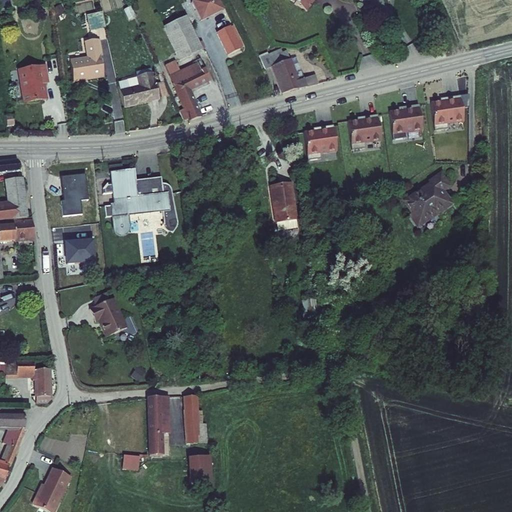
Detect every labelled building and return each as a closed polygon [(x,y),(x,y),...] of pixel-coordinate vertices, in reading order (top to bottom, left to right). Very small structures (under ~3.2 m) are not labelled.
[(0,0),(2,9),(11,7),(9,0),(0,0)] [(205,0),(197,4),(206,23),(227,13),(220,0),(205,0)] [(298,0),(296,3),(315,16),(323,6),(320,4),(322,0),(298,0)] [(102,13),(86,16),(89,31),(105,28),(102,13)] [(168,28),(184,62),(207,52),(191,18),(168,28)] [(245,51),(234,29),(222,35),(232,57),(245,51)] [(77,62),(82,83),(112,77),(105,42),(92,44),(95,59),(77,62)] [(260,51),(266,63),(273,60),(270,53),(268,48),(260,51)] [(270,53),(273,60),(282,56),(279,50),(270,53)] [(273,60),(287,94),(324,85),(321,77),(309,80),(300,59),(293,61),(290,54),(282,56),(273,60)] [(193,119),(195,122),(207,116),(195,90),(215,81),(207,63),(185,72),(181,62),(170,67),(190,111),(193,119)] [(27,69),(33,103),(56,99),(53,83),(57,83),(53,65),(27,69)] [(128,89),(131,107),(165,100),(160,74),(135,79),(136,88),(128,89)] [(136,88),(135,79),(126,81),(128,89),(136,88)] [(469,118),(466,94),(452,96),(453,99),(436,101),(440,129),(454,127),(453,121),(469,118)] [(428,129),(424,104),(410,106),(411,110),(395,112),(399,139),(412,137),(411,131),(428,129)] [(19,109),(12,110),(13,120),(21,119),(19,109)] [(185,113),(189,121),(193,119),(190,111),(185,113)] [(387,140),(382,115),(369,117),(369,121),(353,123),(358,151),(371,148),(370,142),(387,140)] [(343,151),(338,127),(325,129),(325,132),(309,135),(314,162),(327,160),(326,154),(343,151)] [(0,156),(0,173),(28,171),(27,158),(1,161),(1,156),(0,156)] [(224,167),(227,181),(249,177),(246,162),(224,167)] [(137,168),(115,172),(117,181),(112,182),(107,187),(108,193),(119,191),(120,203),(116,203),(120,227),(121,230),(123,232),(126,233),(128,233),(131,232),(133,230),(135,228),(135,224),(133,212),(167,207),(169,219),(171,219),(171,223),(178,227),(182,223),(182,221),(182,219),(182,217),(176,188),(175,186),(175,185),(173,183),(172,182),(170,181),(168,180),(167,180),(166,175),(139,180),(137,168)] [(184,172),(189,193),(206,190),(202,169),(184,172)] [(412,216),(422,228),(435,219),(433,216),(457,198),(450,188),(456,183),(447,171),(434,180),(436,183),(408,203),(416,214),(412,216)] [(0,222),(7,222),(26,220),(22,181),(6,183),(9,208),(0,208),(0,222)] [(276,186),(283,222),(285,229),(303,225),(301,218),(302,218),(295,183),(276,186)] [(0,231),(0,242),(35,240),(33,219),(26,220),(7,222),(8,231),(0,231)] [(0,247),(0,278),(11,278),(8,247),(0,247)] [(331,249),(334,267),(344,266),(341,247),(331,249)] [(98,298),(101,305),(115,298),(112,292),(98,298)] [(112,336),(132,326),(119,297),(115,298),(101,305),(95,308),(101,320),(104,319),(112,336)] [(303,314),(318,313),(317,299),(302,300),(303,314)] [(35,378),(35,402),(47,402),(49,401),(48,368),(32,368),(32,361),(2,361),(2,374),(31,374),(31,378),(35,378)] [(199,396),(186,397),(191,450),(212,448),(210,424),(202,425),(199,396)] [(172,399),(152,400),(154,459),(167,458),(166,437),(170,437),(170,431),(173,431),(172,399)] [(0,428),(15,429),(13,436),(5,433),(1,446),(8,448),(16,451),(22,435),(22,429),(23,415),(13,415),(13,409),(0,408),(0,428)] [(8,448),(6,455),(14,458),(16,451),(8,448)] [(0,480),(3,481),(4,479),(7,467),(10,466),(14,458),(6,455),(2,463),(0,462),(0,480)] [(143,460),(122,458),(121,469),(142,470),(143,460)] [(191,459),(193,489),(213,488),(211,458),(191,459)] [(42,504),(57,511),(63,511),(80,477),(62,468),(49,495),(47,493),(42,504)]
